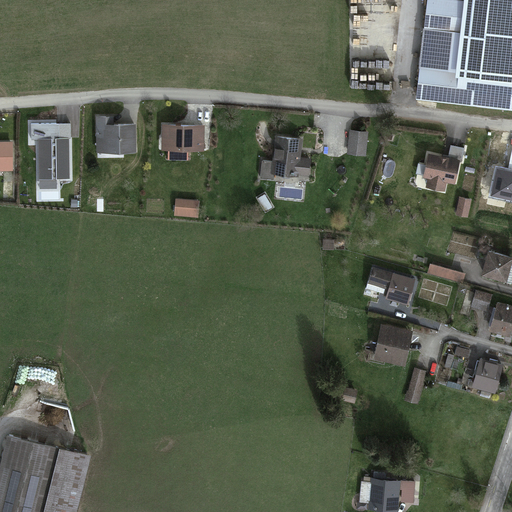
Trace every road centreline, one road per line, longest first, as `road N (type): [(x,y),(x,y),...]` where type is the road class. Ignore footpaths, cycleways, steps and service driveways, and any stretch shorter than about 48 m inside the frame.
road 1 (residential): [(511,127),(169,95),(0,106)]
road 2 (residential): [(511,353),(374,310)]
